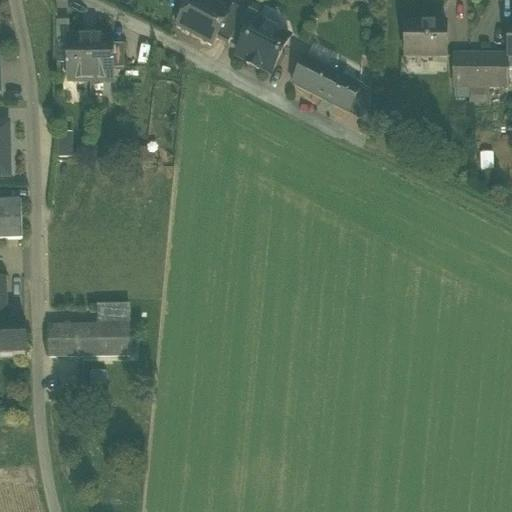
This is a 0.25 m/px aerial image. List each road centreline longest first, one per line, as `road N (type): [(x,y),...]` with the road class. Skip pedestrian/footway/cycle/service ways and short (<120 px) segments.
road 1 (residential): [(40,424),(34,97),(17,0)]
road 2 (residential): [(81,0),(367,146)]
road 3 (track): [(367,146),(511,217)]
